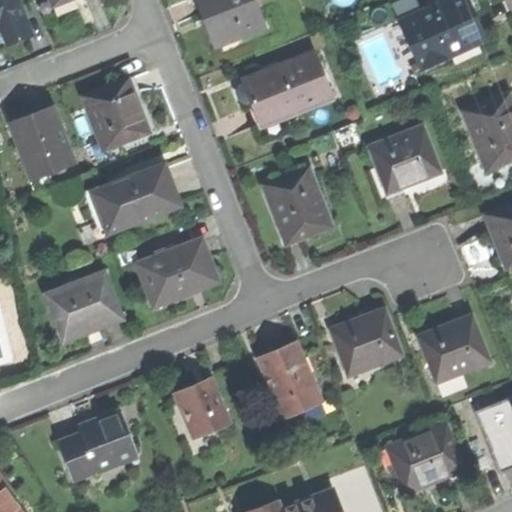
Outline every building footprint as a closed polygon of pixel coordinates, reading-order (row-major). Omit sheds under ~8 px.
[(0,0),(0,24),(7,42),(18,37),(31,32),(17,0),(0,0)] [(257,0),(197,0),(204,16),(216,46),(267,25),(257,0)] [(446,0),(401,20),(421,66),(448,55),(444,47),(482,31),(474,12),(468,0),(446,0)] [(254,101),(260,118),(282,110),(284,116),(332,98),(316,53),(246,80),(254,101)] [(83,93),(104,148),(152,130),(141,101),(131,75),(83,93)] [(463,109),(487,170),(511,160),(511,93),(511,91),(463,109)] [(12,121),(32,175),(74,159),(54,105),(28,115),(12,121)] [(370,146),(389,192),(413,182),(442,171),(424,125),(370,146)] [(93,190),(109,231),(180,203),(172,181),(164,162),(93,190)] [(275,216),(285,243),(333,224),(310,165),(263,183),(275,216)] [(102,234),(109,231),(93,190),(86,193),(102,234)] [(511,202),(485,214),(507,268),(511,265),(511,202)] [(202,237),(138,262),(152,300),(182,289),(184,293),(195,289),(219,280),(202,237)] [(45,293),(63,339),(89,329),(122,316),(104,270),(45,293)] [(154,305),(184,293),(182,289),(152,300),(154,305)] [(331,329),(349,376),(402,355),(384,308),(354,320),(331,329)] [(418,334),(436,382),(491,361),(473,313),(442,325),(418,334)] [(257,358),(280,410),(317,393),(294,341),(274,350),(257,358)] [(440,393),(464,384),(461,375),(436,384),(440,393)] [(172,394),(191,440),(229,423),(209,377),(187,387),(172,394)] [(321,401),(317,393),(280,410),(284,418),(321,401)] [(511,397),(476,413),(502,473),(511,469),(511,397)] [(59,440),(74,477),(137,452),(120,409),(100,416),(88,421),(90,428),(81,432),(59,440)] [(78,425),(81,432),(90,428),(88,421),(78,425)] [(386,446),(405,493),(433,482),(466,470),(447,422),(386,446)] [(0,511),(20,511),(0,483),(0,482),(3,480),(0,476),(0,511)] [(283,509),(283,511),(339,511),(331,490),(283,509)] [(283,511),(283,509),(279,500),(247,511),(283,511)]
